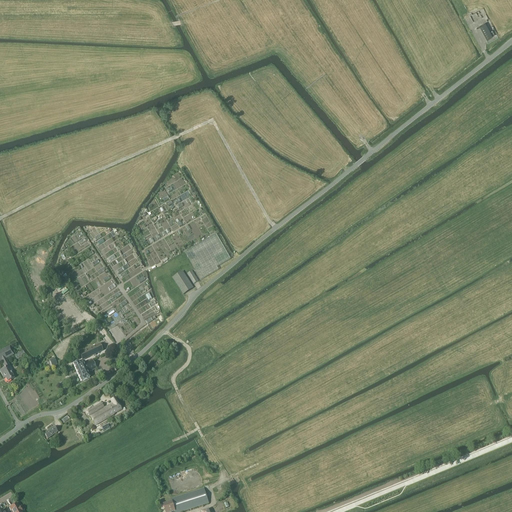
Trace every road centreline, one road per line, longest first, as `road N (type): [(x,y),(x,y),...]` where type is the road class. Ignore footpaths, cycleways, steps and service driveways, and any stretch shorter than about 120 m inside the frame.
road 1 (unclassified): [(0,441),(108,379),(274,228),(511,41)]
road 2 (track): [(0,218),(210,121),(274,228)]
